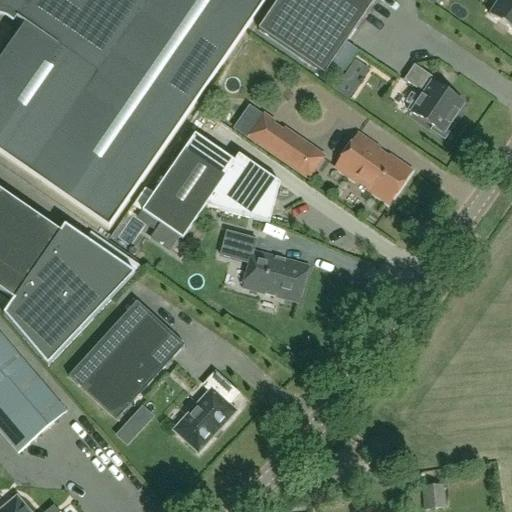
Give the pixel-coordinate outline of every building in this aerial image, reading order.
[(0,0),(0,11),(10,14),(18,19),(18,20),(26,26),(0,63),(0,153),(109,228),(266,0),(0,0)] [(279,0),(259,31),(325,76),(376,0),(279,0)] [(511,0),(501,0),(490,16),(511,31),(511,0)] [(431,131),(445,140),(455,126),(452,123),(464,105),(433,84),(436,80),(415,66),(404,81),(420,92),(408,111),(433,128),(431,131)] [(247,139),(309,182),(326,157),(285,129),(284,131),(274,124),(275,122),(264,114),(247,139)] [(358,135),(334,169),(356,184),(357,182),(367,189),(366,191),(389,207),(413,173),(390,157),(389,158),(379,152),(380,150),(358,135)] [(206,208),(270,224),(280,185),(239,156),(234,163),(195,136),(143,213),(183,241),(206,208)] [(0,290),(14,301),(4,315),(48,367),(135,275),(134,274),(66,227),(61,233),(0,191),(0,290)] [(227,235),(221,259),(250,267),(244,291),(299,305),(309,268),(254,254),(257,242),(227,235)] [(185,347),(137,303),(69,378),(116,421),(185,347)] [(0,391),(0,433),(19,456),(67,415),(28,368),(0,391)] [(174,432),(198,454),(236,413),(235,411),(235,412),(228,406),(237,396),(237,397),(238,395),(215,375),(204,387),(206,388),(211,392),(175,431),(174,432)] [(128,448),(137,437),(125,427),(116,437),(128,448)] [(349,440),(338,455),(324,472),(332,477),(346,460),(357,446),(349,440)] [(424,511),(431,511),(446,511),(444,487),(423,489),(424,511)] [(26,511),(17,501),(3,511),(26,511)]
